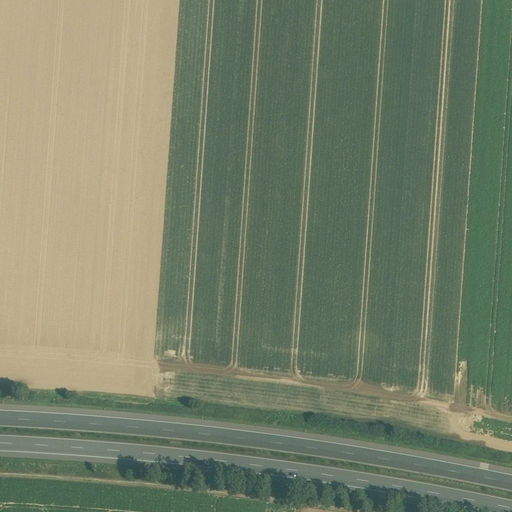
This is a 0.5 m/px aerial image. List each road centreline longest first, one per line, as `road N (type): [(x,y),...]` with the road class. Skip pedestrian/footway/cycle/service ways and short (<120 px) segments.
road 1 (motorway): [(511,486),(175,434),(0,423)]
road 2 (motorway): [(0,448),(129,455),(507,511)]
road 3 (track): [(0,479),(324,511)]
